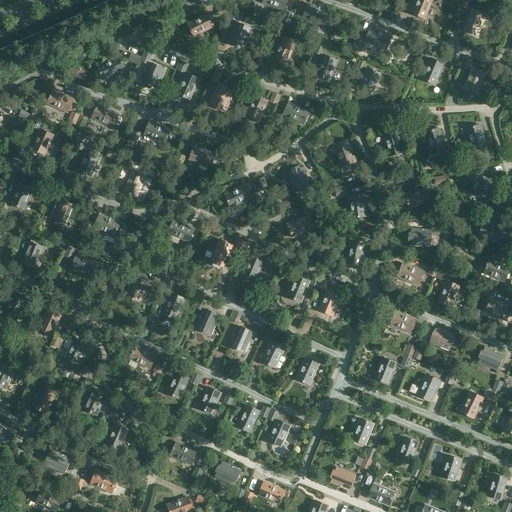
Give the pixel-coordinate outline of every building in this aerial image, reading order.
[(284,11),(288,0),(263,0),(263,3),(284,11)] [(424,19),(432,0),(416,0),(411,14),(424,19)] [(463,0),(461,7),(469,10),(472,0),(463,0)] [(324,26),(329,13),(308,4),(303,17),(324,26)] [(229,18),(232,12),(231,11),(231,10),(222,6),(218,14),(228,18),(229,18)] [(232,12),(229,18),(236,22),(241,12),(233,8),(232,12)] [(477,36),(485,15),(472,9),(464,31),(477,36)] [(293,14),(285,12),(282,22),(290,25),(293,14)] [(187,24),(193,37),(214,27),(208,14),(187,24)] [(301,18),(294,15),(290,25),(298,27),(301,18)] [(252,29),(237,23),(229,42),(233,44),(232,45),(239,48),(240,47),(243,48),(252,29)] [(271,36),(279,39),(282,30),(275,27),(271,36)] [(387,49),(392,36),(371,28),(365,41),(387,49)] [(360,51),(364,41),(356,38),(352,47),(360,51)] [(282,39),(275,56),(273,60),(286,65),(295,44),(282,39)] [(313,53),(321,56),(325,46),(318,43),(313,53)] [(434,47),(426,44),(422,53),(430,57),(434,47)] [(145,52),(140,62),(148,65),(152,55),(145,52)] [(137,66),(141,58),(132,54),(128,62),(137,66)] [(328,82),(337,61),(324,56),(315,77),(328,82)] [(461,67),(469,71),(473,61),(465,57),(461,67)] [(124,70),(118,58),(97,67),(103,80),(124,70)] [(435,85),(443,64),(430,58),(422,80),(435,85)] [(181,61),(177,71),(184,74),(189,64),(187,63),(187,61),(183,59),(182,61),(181,61)] [(355,70),(362,73),(366,63),(359,60),(355,70)] [(150,63),(141,82),(144,83),(144,85),(151,89),(152,87),(155,88),(164,69),(150,63)] [(476,94),(485,73),(472,68),(464,89),(476,94)] [(372,95),(380,74),(367,69),(359,90),(372,95)] [(211,81),(217,84),(222,74),(215,71),(211,81)] [(186,74),(177,95),(190,100),(199,79),(186,74)] [(219,85),(210,104),(213,106),(213,108),(220,111),(221,109),(224,111),(233,91),(219,85)] [(74,100),(53,91),(47,104),(68,113),(74,100)] [(270,102),(277,105),(281,96),(274,93),(270,102)] [(268,101),(255,95),(246,116),(258,122),(268,101)] [(309,113),(289,103),(283,116),(303,125),(309,113)] [(119,115),(98,105),(92,118),(113,127),(119,115)] [(28,122),(31,114),(22,110),(18,118),(28,122)] [(67,122),(75,125),(80,116),(72,112),(67,122)] [(280,117),(273,114),(270,123),(276,126),(280,117)] [(28,125),(30,126),(38,130),(43,120),(35,116),(34,117),(32,116),(28,125)] [(88,119),(80,116),(76,125),(76,126),(73,132),(80,135),(83,129),(88,119)] [(171,131),(150,122),(144,135),(165,144),(171,131)] [(472,151),(486,147),(480,125),(466,129),(472,151)] [(431,154),(445,151),(439,129),(425,132),(431,154)] [(41,130),(31,151),(44,156),(53,135),(41,130)] [(129,140),(137,143),(141,133),(134,130),(129,140)] [(389,157),(403,153),(397,131),(383,135),(389,157)] [(87,140),(79,137),(75,146),(83,150),(87,140)] [(341,167),(354,162),(346,141),(333,146),(341,167)] [(214,154),(195,146),(189,159),(208,168),(210,165),(212,166),(215,158),(213,157),(214,154)] [(87,151),(78,171),(90,177),(100,156),(87,151)] [(115,165),(120,155),(109,151),(106,160),(115,165)] [(182,166),(186,157),(179,154),(175,163),(182,166)] [(126,159),(122,167),(131,171),(134,163),(126,159)] [(450,164),(452,173),(460,171),(458,162),(450,164)] [(461,171),(471,169),(470,162),(459,164),(461,171)] [(292,171),(288,172),(294,192),(309,188),(302,168),(299,169),(299,167),(291,169),(292,171)] [(410,171),(413,181),(421,179),(418,168),(410,171)] [(481,175),(480,168),(470,170),(472,177),(481,175)] [(131,171),(123,193),(136,198),(145,177),(131,171)] [(434,178),(436,186),(446,184),(444,176),(434,178)] [(343,177),(332,181),(335,189),(346,185),(343,177)] [(267,187),(263,178),(258,180),(262,190),(267,187)] [(492,202),(498,189),(477,181),(471,194),(492,202)] [(24,210),(32,188),(19,183),(11,205),(24,210)] [(251,199),(245,186),(224,196),(230,209),(251,199)] [(409,208),(431,203),(428,189),(406,194),(409,208)] [(265,200),(261,191),(253,195),(258,204),(265,200)] [(351,219),(365,217),(362,194),(348,196),(351,219)] [(51,218),(54,220),(53,221),(61,225),(61,223),(65,224),(73,205),(59,199),(51,218)] [(462,210),(465,203),(455,199),(452,206),(462,210)] [(0,213),(6,215),(9,205),(1,202),(0,206),(0,213)] [(308,206),(311,213),(320,209),(318,203),(308,206)] [(115,237),(120,224),(99,215),(94,228),(115,237)] [(38,225),(46,229),(50,219),(43,216),(38,225)] [(287,225),(292,238),(313,230),(308,217),(287,225)] [(189,243),(194,230),(173,221),(168,234),(189,243)] [(486,221),(484,225),(483,224),(480,231),(481,232),(480,235),(500,243),(505,229),(486,221)] [(442,223),(441,231),(452,232),(453,224),(442,223)] [(26,227),(23,236),(30,239),(34,230),(26,227)] [(431,247),(432,231),(411,229),(411,233),(409,233),(408,241),(410,241),(410,245),(431,247)] [(339,239),(349,241),(351,233),(340,231),(339,239)] [(458,238),(455,246),(465,249),(468,241),(458,238)] [(233,248),(241,252),(245,242),(237,239),(233,248)] [(210,262),(223,267),(232,246),(219,241),(210,262)] [(35,269),(43,248),(30,242),(22,264),(35,269)] [(253,246),(245,242),(241,252),(249,256),(253,246)] [(346,264),(360,267),(364,245),(351,242),(346,264)] [(68,247),(64,257),(72,260),(75,250),(76,245),(71,243),(69,247),(68,247)] [(198,246),(190,243),(186,253),(188,254),(188,256),(191,257),(191,255),(194,256),(198,246)] [(412,247),(412,254),(435,255),(435,248),(412,247)] [(92,277),(97,264),(76,256),(71,269),(92,277)] [(242,277),(254,282),(264,261),(251,256),(242,277)] [(505,282),(510,269),(489,260),(483,273),(505,282)] [(418,286),(424,272),(402,264),(397,277),(418,286)] [(428,275),(435,278),(439,268),(431,265),(428,275)] [(442,280),(446,271),(439,268),(436,278),(442,280)] [(163,286),(167,278),(157,274),(154,281),(163,286)] [(317,288),(321,278),(314,275),(309,285),(317,288)] [(126,296),(129,297),(128,299),(136,302),(136,300),(140,302),(148,283),(134,276),(126,296)] [(288,297),(301,303),(309,282),(296,276),(288,297)] [(325,291),(330,281),(321,278),(317,288),(325,291)] [(164,288),(171,292),(175,282),(168,279),(164,288)] [(459,286),(448,281),(446,281),(438,302),(451,307),(459,286)] [(481,293),(491,298),(494,290),(484,286),(481,293)] [(328,290),(319,311),(332,316),(341,295),(328,290)] [(172,294),(163,315),(175,320),(184,299),(172,294)] [(16,321),(25,301),(12,295),(3,316),(16,321)] [(195,308),(202,311),(207,302),(199,298),(195,308)] [(507,321),(511,308),(491,299),(485,312),(507,321)] [(39,328),(42,329),(41,331),(49,334),(50,333),(53,334),(62,315),(48,309),(39,328)] [(196,328),(200,330),(199,332),(206,335),(207,333),(210,334),(219,315),(205,309),(196,328)] [(230,321),(238,324),(242,314),(235,311),(230,321)] [(411,333),(416,320),(395,312),(390,325),(411,333)] [(238,326),(230,345),(233,347),(232,348),(240,352),(241,350),(244,352),(252,332),(238,326)] [(268,327),(263,336),(271,340),(276,330),(268,327)] [(395,328),(390,340),(396,343),(399,336),(415,342),(418,337),(395,328)] [(455,336),(448,333),(435,328),(429,342),(449,350),(450,347),(452,347),(455,340),(453,339),(455,336)] [(62,339),(55,336),(50,345),(57,349),(62,339)] [(75,339),(65,360),(78,365),(87,345),(75,339)] [(272,342),(262,362),(275,368),(284,348),(272,342)] [(299,354),(305,357),(309,348),(303,345),(299,354)] [(405,355),(412,357),(416,347),(409,345),(405,355)] [(129,360),(150,369),(156,356),(135,347),(129,360)] [(417,348),(413,358),(420,361),(424,351),(417,348)] [(498,370),(504,356),(484,348),(483,351),(481,351),(478,358),(480,359),(479,362),(498,370)] [(404,355),(400,365),(408,368),(412,358),(404,355)] [(387,384),(396,363),(383,358),(374,379),(387,384)] [(309,385),(319,364),(306,359),(296,380),(309,385)] [(158,361),(153,371),(161,374),(165,365),(158,361)] [(0,387),(5,389),(14,368),(2,363),(0,366),(0,387)] [(90,369),(83,365),(78,375),(86,379),(90,369)] [(36,378),(43,381),(47,373),(40,370),(36,378)] [(189,378),(176,373),(166,393),(179,399),(189,378)] [(193,373),(189,383),(197,386),(201,377),(193,373)] [(448,373),(444,382),(452,385),(456,376),(448,373)] [(430,401),(440,380),(427,375),(417,396),(430,401)] [(496,380),(492,389),(500,392),(503,383),(496,380)] [(500,392),(508,395),(511,386),(504,383),(500,392)] [(47,413),(56,394),(42,387),(33,407),(36,408),(36,410),(43,413),(44,411),(47,413)] [(198,408),(211,414),(221,393),(208,388),(198,408)] [(96,416),(106,395),(93,389),(84,410),(96,416)] [(491,390),(487,400),(495,403),(499,394),(491,390)] [(473,419),(483,398),(471,392),(461,412),(473,419)] [(227,393),(223,402),(231,406),(235,396),(227,393)] [(237,427),(250,433),(259,412),(247,406),(237,427)] [(263,406),(259,416),(267,419),(271,409),(263,406)] [(109,419),(116,423),(120,413),(113,409),(109,419)] [(267,419),(275,422),(279,413),(271,409),(267,419)] [(365,445),(373,424),(360,419),(352,440),(365,445)] [(277,421),(268,441),(280,447),(290,426),(277,421)] [(0,440),(10,445),(16,432),(0,424),(0,440)] [(119,450),(128,430),(115,424),(106,445),(119,450)] [(410,464),(418,442),(405,437),(397,459),(410,464)] [(176,443),(170,456),(191,465),(197,452),(176,443)] [(369,447),(361,467),(368,470),(372,460),(376,450),(369,447)] [(11,458),(18,462),(23,452),(15,448),(11,458)] [(65,474),(71,460),(52,451),(50,454),(49,454),(45,461),(47,462),(45,465),(65,474)] [(454,481),(461,460),(448,455),(441,477),(454,481)] [(376,474),(380,464),(373,461),(369,471),(376,474)] [(215,476),(234,486),(241,472),(222,463),(221,466),(219,465),(215,472),(217,473),(215,476)] [(415,466),(411,475),(417,478),(421,468),(415,466)] [(192,477),(199,480),(204,470),(196,467),(192,477)] [(350,490),(356,476),(336,468),(335,471),(333,470),(330,478),(332,478),(330,482),(350,490)] [(111,493),(117,481),(96,471),(91,484),(111,493)] [(65,484),(80,491),(85,481),(70,474),(65,484)] [(501,500),(507,478),(494,474),(487,496),(501,500)] [(285,492),(264,482),(258,495),(279,504),(285,492)] [(389,506),(395,493),(373,484),(368,497),(389,506)] [(456,494),(463,497),(467,487),(460,484),(456,494)] [(234,498),(242,501),(246,491),(238,488),(234,498)] [(56,511),(62,499),(41,489),(35,502),(56,511)] [(242,501),(250,504),(254,494),(246,491),(242,501)] [(463,497),(456,494),(455,494),(452,504),(460,507),(463,497)] [(199,495),(195,502),(205,506),(208,499),(199,495)] [(189,511),(193,510),(188,497),(167,506),(169,511),(189,511)] [(472,500),(464,497),(460,507),(468,510),(472,500)] [(325,511),(328,506),(315,501),(310,511),(325,511)] [(501,511),(510,511),(511,507),(511,504),(505,502),(501,511)]
